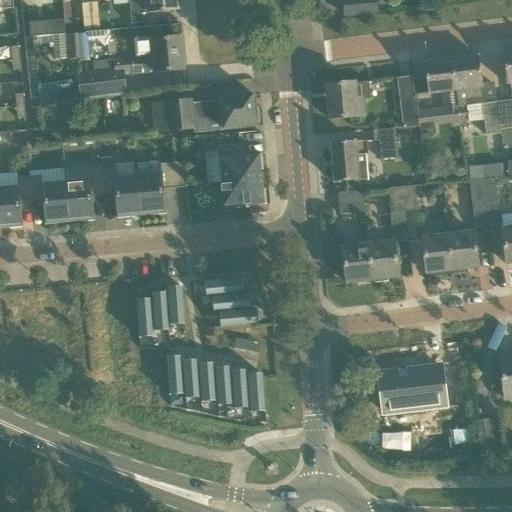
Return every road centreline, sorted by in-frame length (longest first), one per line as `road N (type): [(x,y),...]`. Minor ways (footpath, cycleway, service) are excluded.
road 1 (residential): [(0,265),(301,231)]
road 2 (residential): [(284,56),(511,28)]
road 3 (unclassified): [(313,330),(511,305)]
road 4 (primary): [(182,496),(0,425)]
road 5 (residential): [(301,231),(284,56)]
road 6 (residential): [(318,485),(313,330)]
